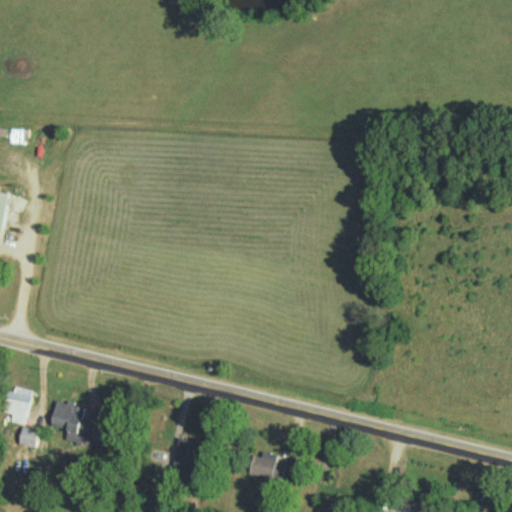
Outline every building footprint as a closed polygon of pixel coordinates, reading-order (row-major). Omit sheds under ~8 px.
[(9,198),(0,196),(0,234),(2,235),(9,198)] [(12,417),(11,424),(25,427),(33,394),(10,388),(3,415),(12,417)] [(103,447),(106,431),(90,429),(91,423),(83,422),(85,408),(56,402),(50,438),(103,447)] [(19,447),(36,452),(41,433),(24,429),(19,447)] [(199,480),(205,444),(179,441),(174,476),(199,480)] [(262,459),(254,457),(249,476),(282,484),(287,461),(263,455),(262,459)] [(424,511),(427,504),(395,495),(390,511),(424,511)]
